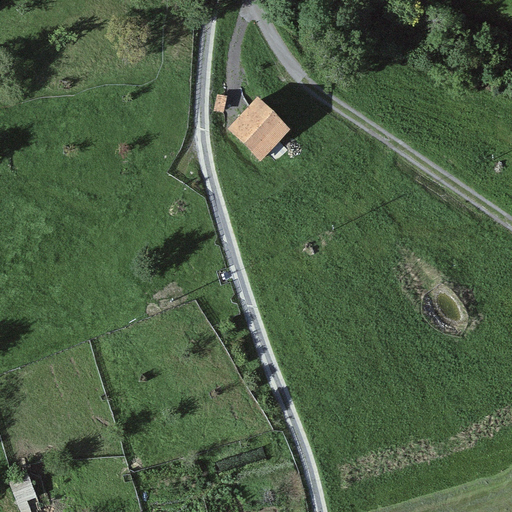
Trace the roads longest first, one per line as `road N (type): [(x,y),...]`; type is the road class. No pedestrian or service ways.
road 1 (track): [(214,0),(199,103),(206,153),(257,331),(323,511)]
road 2 (track): [(250,0),(303,83),(511,229)]
